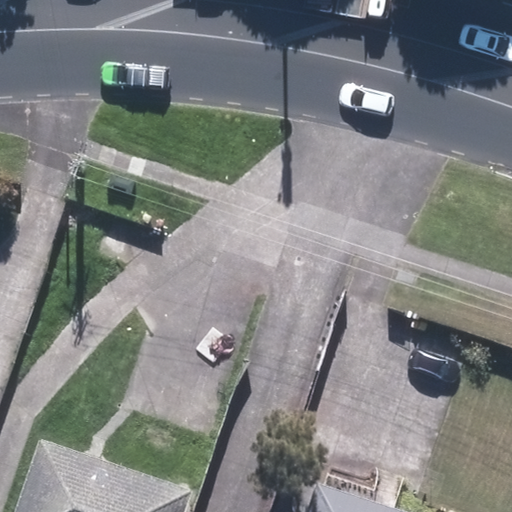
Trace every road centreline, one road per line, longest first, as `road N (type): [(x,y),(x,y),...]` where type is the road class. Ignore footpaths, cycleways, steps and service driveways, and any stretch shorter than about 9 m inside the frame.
road 1 (secondary): [(232,17),(511,88)]
road 2 (secondary): [(232,17),(47,23),(0,38)]
